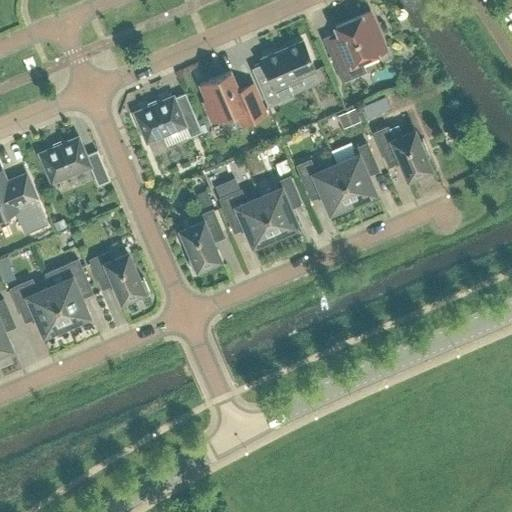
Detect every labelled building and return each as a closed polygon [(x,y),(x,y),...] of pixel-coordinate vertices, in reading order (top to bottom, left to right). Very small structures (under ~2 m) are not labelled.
[(344,47),(329,53),(341,81),(365,70),(360,59),(386,48),(369,10),(334,25),(344,47)] [(293,94),(292,93),(318,82),(313,69),(315,68),(302,39),(261,56),(270,78),(258,83),(267,105),(293,94)] [(206,99),(202,101),(211,120),(235,109),(241,123),(265,112),(252,81),(238,87),(230,69),(199,83),(206,99)] [(172,94),(134,111),(146,140),(185,124),(189,135),(201,130),(191,108),(180,113),(172,94)] [(387,125),(373,130),(386,160),(398,155),(407,175),(413,173),(415,177),(431,170),(425,156),(429,154),(422,137),(418,139),(413,129),(392,138),(387,125)] [(77,135),(38,151),(51,181),(90,165),(97,183),(109,178),(96,149),(85,153),(77,135)] [(356,154),(336,162),(353,204),(369,197),(367,192),(373,190),(364,169),(376,164),(366,141),(353,147),(356,154)] [(310,158),(296,164),(309,193),(321,188),(330,208),(336,206),(338,210),(353,204),(336,162),(315,171),(310,158)] [(1,167),(0,167),(0,214),(18,207),(17,204),(36,196),(26,172),(6,180),(1,167)] [(279,187),(258,195),(276,237),(292,230),(290,226),(296,223),(287,203),(299,197),(289,174),(276,180),(279,187)] [(220,196),(219,197),(232,226),(238,224),(244,221),(253,242),(259,239),(261,243),(272,239),(276,237),(258,195),(256,196),(248,200),(246,201),(240,188),(240,187),(235,176),(215,184),(220,196)] [(201,220),(180,229),(191,254),(187,256),(194,272),(214,263),(212,259),(218,256),(210,236),(222,231),(212,208),(199,213),(201,220)] [(110,248),(89,258),(100,283),(112,278),(121,298),(127,295),(129,300),(150,291),(143,275),(138,277),(127,252),(114,257),(110,248)] [(62,279),(49,285),(67,326),(83,319),(81,315),(87,312),(78,292),(90,287),(77,257),(56,266),(62,279)] [(31,277),(10,286),(23,316),(35,311),(44,331),(50,328),(52,333),(67,326),(49,285),(37,290),(31,277)] [(0,355),(6,353),(4,348),(10,346),(1,325),(13,320),(3,297),(0,298),(0,355)]
